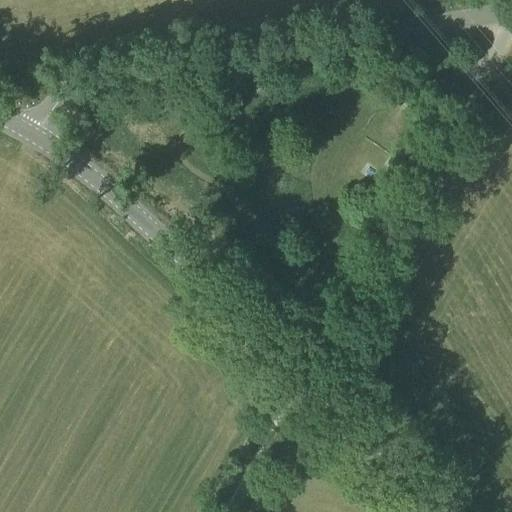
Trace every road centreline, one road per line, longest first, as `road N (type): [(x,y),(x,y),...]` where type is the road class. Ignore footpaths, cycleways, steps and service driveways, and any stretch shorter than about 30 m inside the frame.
road 1 (secondary): [(446,511),(120,203),(24,133)]
road 2 (unclassified): [(24,133),(55,99),(89,85),(511,14)]
